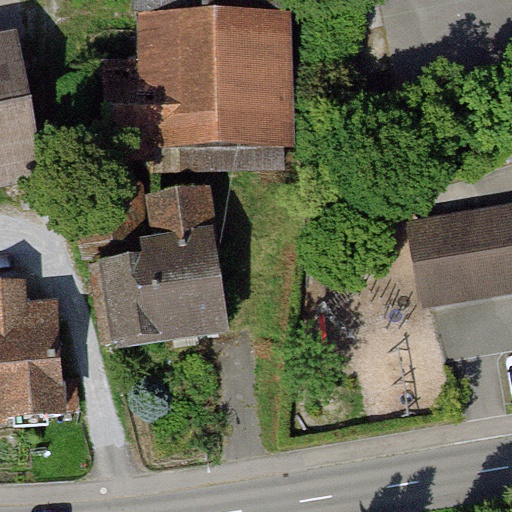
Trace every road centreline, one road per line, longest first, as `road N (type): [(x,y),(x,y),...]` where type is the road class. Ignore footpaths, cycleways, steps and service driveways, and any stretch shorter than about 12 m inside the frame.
road 1 (track): [(242,191),(259,507)]
road 2 (track): [(126,511),(96,366),(62,271),(0,247)]
road 3 (tertiary): [(230,511),(511,466)]
